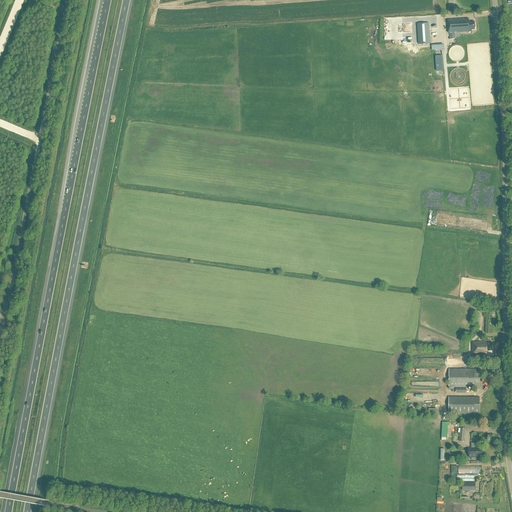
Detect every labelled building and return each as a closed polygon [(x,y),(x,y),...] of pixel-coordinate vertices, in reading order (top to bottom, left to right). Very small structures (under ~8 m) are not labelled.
[(449,34),(449,40),(455,40),(454,34),(472,32),(472,31),(475,30),(475,22),(469,23),(469,18),(452,20),(448,20),(449,34)] [(431,22),(421,22),(422,45),(432,45),(431,22)] [(493,351),(493,343),(485,343),(485,342),(473,342),(473,356),(487,356),(487,351),(493,351)] [(480,389),(480,371),(449,370),(449,388),(480,389)] [(480,414),(480,398),(449,397),(449,414),(480,414)] [(475,444),(475,443),(471,443),(472,449),(468,449),(469,458),(478,457),(478,456),(482,456),(481,448),(479,448),(479,443),(475,444)] [(451,466),(451,476),(451,481),(457,481),(457,482),(476,482),(475,475),(457,476),(457,466),(451,466)] [(458,466),(459,474),(481,474),(480,466),(458,466)] [(462,491),(475,491),(475,482),(462,482),(462,491)]
